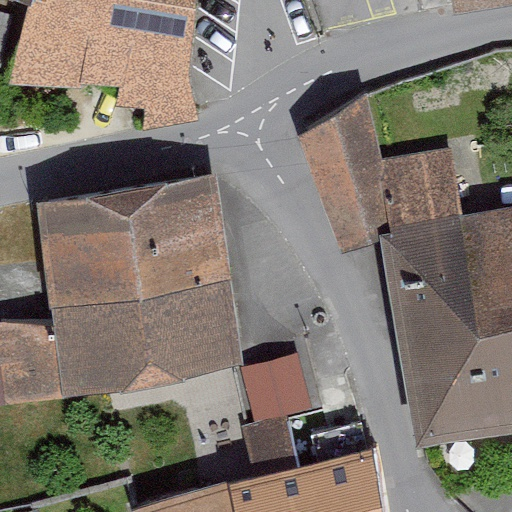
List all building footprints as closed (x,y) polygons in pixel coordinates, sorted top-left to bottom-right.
[(43,0),(12,74),(185,99),(194,0),(43,0)] [(349,105),(297,128),(337,217),(389,194),(349,105)] [(217,187),(55,196),(66,373),(227,364),(217,187)] [(511,197),(384,216),(422,435),(511,420),(511,197)] [(380,511),(342,388),(254,415),(268,459),(157,494),(162,511),(380,511)]
